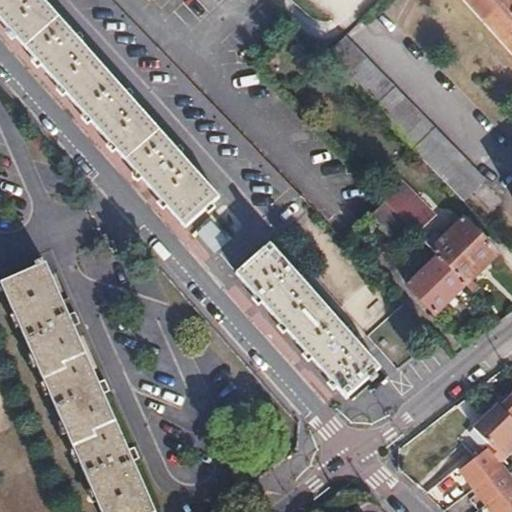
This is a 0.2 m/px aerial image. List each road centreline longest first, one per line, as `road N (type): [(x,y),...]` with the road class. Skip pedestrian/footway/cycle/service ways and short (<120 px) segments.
road 1 (residential): [(0,68),(352,456)]
road 2 (unknown): [(61,228),(87,292),(160,312),(214,432),(216,486),(184,499),(160,468)]
road 3 (residential): [(511,340),(352,456)]
